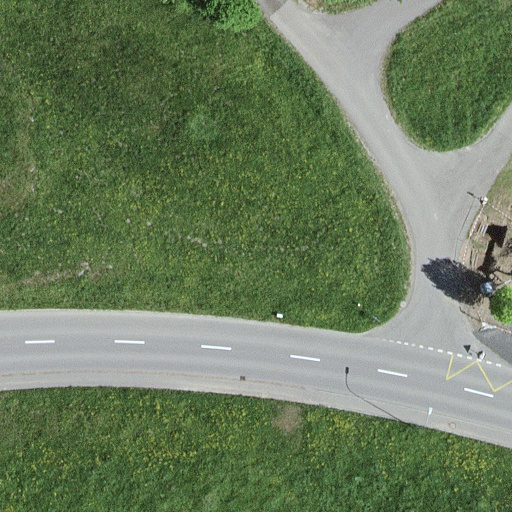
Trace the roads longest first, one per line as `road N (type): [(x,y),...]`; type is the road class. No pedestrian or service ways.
road 1 (tertiary): [(429,378),(221,347),(0,346)]
road 2 (residential): [(432,211),(334,55),(420,0)]
road 3 (residential): [(429,378),(448,304),(432,211)]
